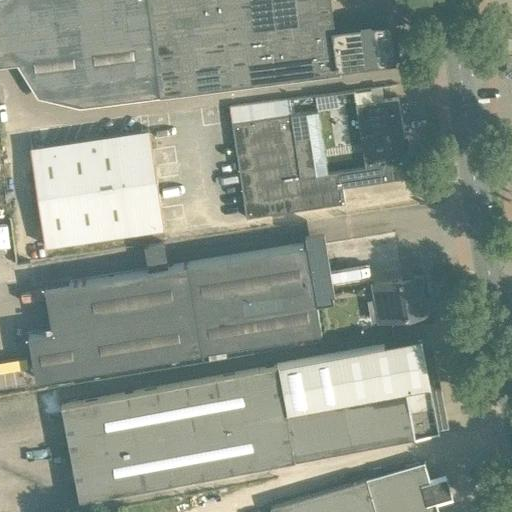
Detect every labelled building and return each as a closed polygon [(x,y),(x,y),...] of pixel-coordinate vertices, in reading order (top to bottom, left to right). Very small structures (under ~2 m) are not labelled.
[(15,30),(111,17),(109,0),(8,0),(13,30),(15,30)] [(151,12),(149,0),(109,0),(111,17),(151,12)] [(149,0),(151,12),(162,96),(202,91),(189,0),(149,0)] [(230,0),(189,0),(202,91),(241,86),(236,46),(230,0)] [(335,33),(335,32),(330,0),(230,0),(236,46),(276,41),(335,33)] [(111,17),(116,51),(136,49),(142,98),(162,96),(151,12),(111,17)] [(96,54),(116,51),(111,17),(15,30),(13,30),(17,64),(37,95),(62,101),(56,59),(96,54)] [(394,61),(389,25),(335,32),(335,33),(340,68),(394,61)] [(335,33),(276,41),(281,80),(341,73),(340,68),(335,33)] [(276,41),(236,46),(241,86),(281,80),(276,41)] [(142,98),(136,49),(116,51),(96,54),(103,104),(142,98)] [(103,104),(96,54),(56,59),(62,101),(83,106),(103,104)] [(398,98),(356,104),(362,144),(369,143),(372,167),(340,171),(343,188),(414,177),(408,136),(404,137),(398,98)] [(230,107),(232,122),(239,171),(299,162),(292,114),(290,99),(230,107)] [(292,114),(299,162),(301,177),(327,173),(318,110),(292,114)] [(90,138),(95,171),(97,188),(157,179),(149,129),(90,138)] [(90,138),(30,147),(35,180),(95,171),(90,138)] [(239,171),(246,219),(345,204),(343,188),(340,171),(327,173),(301,177),(299,162),(239,171)] [(100,205),(97,188),(95,171),(35,180),(40,213),(100,205)] [(97,188),(100,205),(104,238),(164,228),(157,179),(97,188)] [(40,213),(45,247),(104,238),(100,205),(40,213)] [(28,335),(35,380),(321,331),(316,302),(334,299),(332,292),(334,292),(323,230),(305,233),(306,243),(70,284),(77,327),(28,335)] [(164,241),(144,244),(148,266),(168,263),(164,241)] [(419,277),(373,285),(380,321),(426,313),(419,277)] [(60,406),(78,501),(439,433),(421,337),(274,363),(275,365),(60,406)] [(31,362),(0,368),(0,383),(34,377),(31,362)] [(438,511),(424,462),(367,479),(270,507),(272,511),(438,511)]
